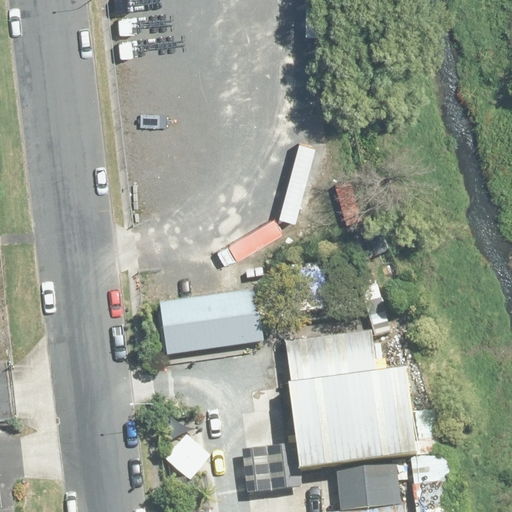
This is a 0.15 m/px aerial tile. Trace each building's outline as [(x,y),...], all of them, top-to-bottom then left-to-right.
[(258,299),(157,314),(165,369),(266,354),(258,299)] [(405,373),(284,385),(293,476),(414,465),(405,373)] [(200,438),(166,442),(170,474),(204,470),(200,438)] [(285,447),(237,451),(242,498),(290,493),(285,447)] [(458,511),(455,480),(410,485),(413,511),(458,511)]
